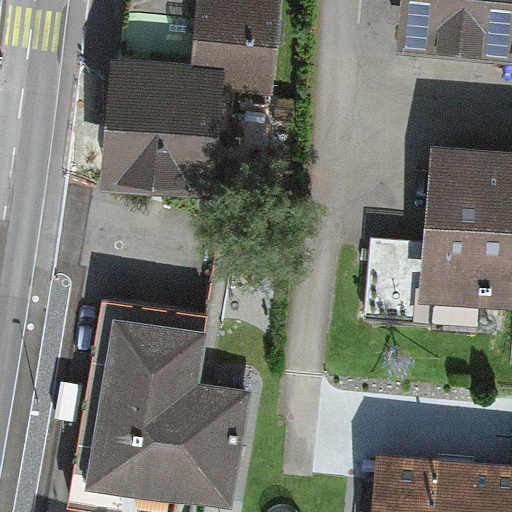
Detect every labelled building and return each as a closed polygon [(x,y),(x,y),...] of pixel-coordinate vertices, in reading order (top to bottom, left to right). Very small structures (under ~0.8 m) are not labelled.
[(195,0),(189,75),(205,76),(203,91),(263,96),(270,6),(195,0)] [(511,0),(409,0),(406,41),(511,50),(511,0)] [(189,75),(109,69),(100,178),(196,185),(203,91),(205,76),(189,75)] [(511,164),(442,158),(432,288),(511,294),(511,164)] [(192,331),(106,320),(84,480),(219,499),(232,399),(183,393),(192,331)] [(511,511),(511,471),(385,460),(380,511),(511,511)]
